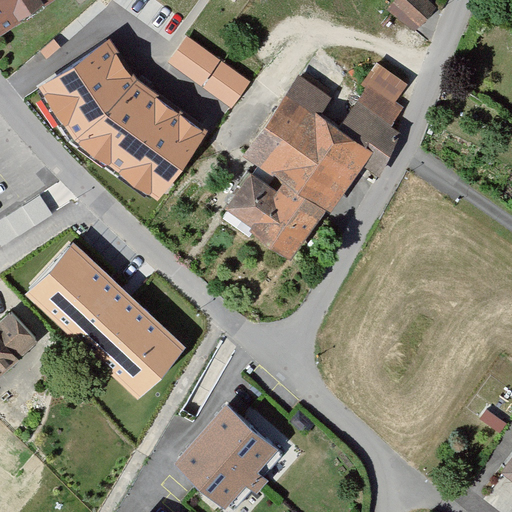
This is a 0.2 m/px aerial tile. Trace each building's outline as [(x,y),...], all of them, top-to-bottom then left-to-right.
[(0,0),(0,31),(51,0),(0,0)] [(440,3),(436,0),(396,0),(390,9),(419,31),(440,3)] [(172,59),(205,80),(223,51),(190,30),(172,59)] [(107,44),(43,86),(72,144),(158,197),(204,136),(136,82),(107,44)] [(378,57),(353,96),(389,118),(414,79),(378,57)] [(353,96),(298,63),(242,152),(258,162),(326,206),(334,209),(366,159),(380,168),(401,126),(389,118),(353,96)] [(326,206),(258,162),(228,208),(295,252),(326,206)] [(56,202),(72,192),(63,178),(0,218),(0,238),(3,243),(60,207),(56,202)] [(71,247),(30,291),(140,393),(181,350),(71,247)] [(18,308),(0,323),(0,370),(41,334),(18,308)] [(228,402),(176,460),(226,505),(278,446),(228,402)]
